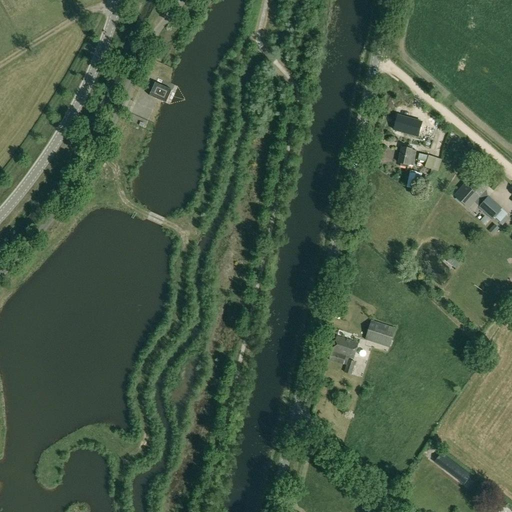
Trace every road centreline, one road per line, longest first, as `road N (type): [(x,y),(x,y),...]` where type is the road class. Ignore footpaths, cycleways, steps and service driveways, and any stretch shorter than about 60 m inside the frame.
road 1 (tertiary): [(296,411),(386,0)]
road 2 (track): [(95,153),(111,163),(130,205),(184,242),(178,315),(141,384),(145,439),(121,472),(121,511)]
road 3 (unclassified): [(0,275),(83,174),(144,51),(183,0)]
road 4 (tertiary): [(0,216),(62,133),(118,0)]
road 5 (track): [(511,171),(376,53)]
road 6 (unclassified): [(399,511),(296,411)]
road 7 (track): [(116,8),(82,12),(0,65)]
